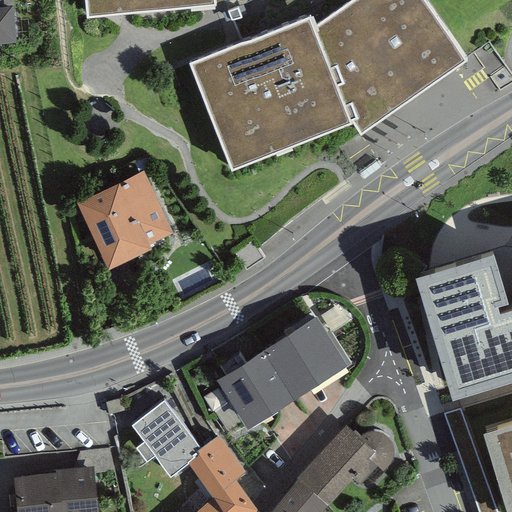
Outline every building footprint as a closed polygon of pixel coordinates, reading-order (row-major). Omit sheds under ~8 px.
[(0,0),(0,35),(16,34),(12,0),(0,0)] [(87,0),(89,13),(195,0),(87,0)] [(465,58),(426,0),(343,0),(314,23),(309,9),(186,59),(227,164),(346,113),(357,130),(465,58)] [(172,228),(143,166),(77,197),(108,263),(151,243),(150,239),(172,228)] [(511,385),(511,267),(498,272),(491,255),(437,270),(440,282),(424,289),(457,401),(511,385)] [(214,374),(245,422),(248,427),(277,408),(274,403),(307,383),(309,387),(351,360),(339,342),(337,343),(316,310),(214,374)] [(197,445),(200,443),(163,395),(131,420),(171,471),(188,457),(187,456),(199,447),(197,445)] [(511,511),(511,413),(484,422),(510,511),(511,511)] [(359,432),(346,421),(298,470),(329,498),(353,474),(359,480),(377,461),(383,466),(386,464),(390,459),(393,452),(393,445),(392,438),(389,434),(385,430),(380,428),(374,427),(369,428),(364,430),(359,432)] [(188,457),(214,492),(235,473),(245,466),(218,429),(200,443),(197,445),(199,447),(187,456),(188,457)] [(97,511),(93,465),(13,473),(17,511),(97,511)] [(298,470),(263,511),(315,511),(329,498),(298,470)] [(247,511),(257,504),(235,473),(214,492),(228,511),(247,511)] [(228,511),(214,492),(190,511),(228,511)]
